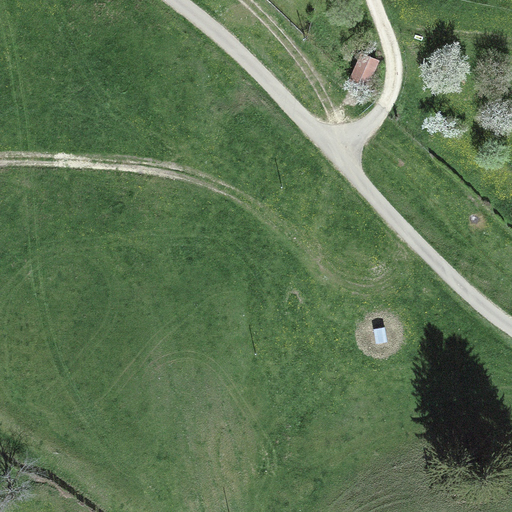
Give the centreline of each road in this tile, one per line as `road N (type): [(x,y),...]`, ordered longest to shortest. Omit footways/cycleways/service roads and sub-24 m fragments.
road 1 (track): [(167,0),(210,31),(444,271),(511,327)]
road 2 (track): [(375,0),(392,86),(340,162)]
